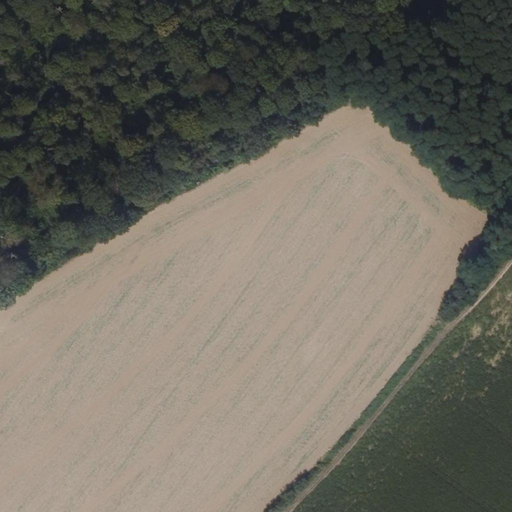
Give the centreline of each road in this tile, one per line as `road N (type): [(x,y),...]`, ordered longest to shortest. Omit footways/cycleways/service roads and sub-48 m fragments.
road 1 (track): [(272,511),(511,252)]
road 2 (track): [(511,90),(382,19),(329,0)]
